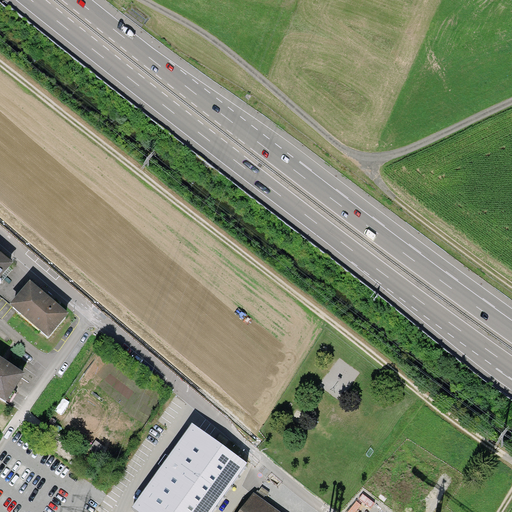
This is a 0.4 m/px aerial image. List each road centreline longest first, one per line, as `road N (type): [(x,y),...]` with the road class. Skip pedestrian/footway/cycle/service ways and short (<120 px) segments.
road 1 (track): [(0,65),(511,462)]
road 2 (motorway): [(30,0),(511,365)]
road 3 (motorway): [(511,330),(77,0)]
road 4 (unclassified): [(144,0),(215,41),(359,155),(398,152),(511,101)]
road 5 (unclassified): [(89,313),(323,511)]
road 6 (track): [(511,284),(395,198),(375,177),(373,157)]
road 7 (residential): [(89,313),(54,364),(0,324)]
